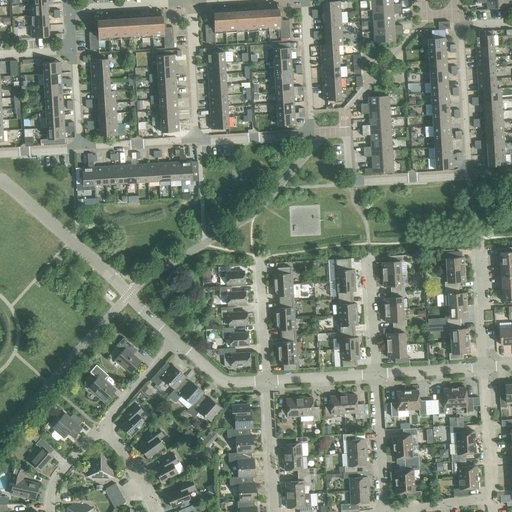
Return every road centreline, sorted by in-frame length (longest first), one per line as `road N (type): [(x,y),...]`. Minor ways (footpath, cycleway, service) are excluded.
road 1 (residential): [(176,341),(0,182)]
road 2 (residential): [(310,134),(347,131),(352,185),(469,176)]
road 3 (residential): [(469,176),(458,25)]
road 4 (residential): [(196,140),(182,3)]
road 5 (residential): [(384,511),(372,375)]
road 6 (residential): [(304,0),(310,134)]
road 7 (residential): [(491,502),(484,369)]
road 8 (residential): [(484,369),(482,236)]
road 9 (residential): [(372,375),(368,243)]
road 10 (residential): [(266,384),(257,256)]
road 11 (residential): [(274,511),(266,384)]
